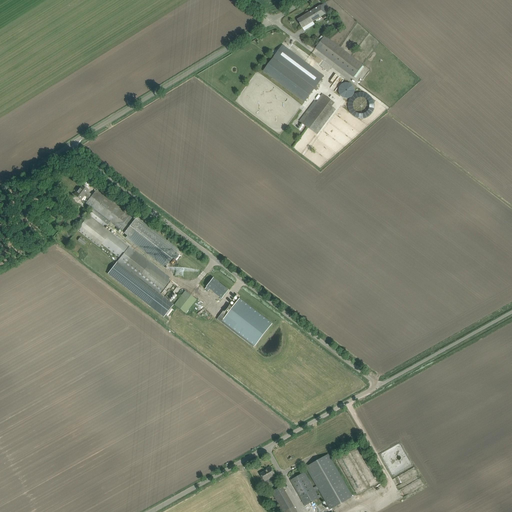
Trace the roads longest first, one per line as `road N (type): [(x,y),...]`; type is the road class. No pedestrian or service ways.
road 1 (unclassified): [(154,511),(376,389),(71,149),(272,20)]
road 2 (track): [(511,312),(376,389)]
